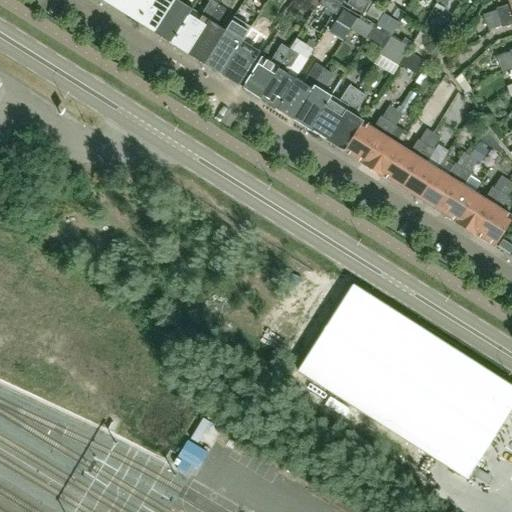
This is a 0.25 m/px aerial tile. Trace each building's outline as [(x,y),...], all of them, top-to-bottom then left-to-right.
[(103,0),(120,11),(126,0),(103,0)] [(137,22),(150,0),(126,0),(120,11),(137,22)] [(153,32),(173,0),(150,0),(137,22),(153,32)] [(170,43),(191,10),(181,4),(183,0),(173,0),(153,32),(170,43)] [(187,54),(221,0),(211,0),(201,16),(194,12),(191,10),(170,43),(187,54)] [(204,64),(225,31),(215,25),(230,0),(221,0),(187,54),(204,64)] [(340,5),(341,4),(335,0),(320,0),(318,4),(335,14),(340,5)] [(366,3),(362,0),(343,0),(341,4),(340,5),(358,16),(366,3)] [(498,18),(511,13),(511,0),(507,0),(509,4),(495,8),(496,10),(483,15),(485,23),(498,18)] [(377,21),(384,11),(372,3),(365,14),(377,21)] [(262,10),(253,24),(263,31),(273,17),(262,10)] [(343,11),(336,22),(350,30),(356,19),(343,11)] [(511,13),(498,18),(485,23),(488,30),(501,26),(501,27),(511,23),(511,13)] [(384,15),(377,26),(393,36),(400,25),(384,15)] [(204,64),(221,75),(247,33),(249,31),(250,28),(234,18),(225,31),(204,64)] [(356,19),(350,30),(366,39),(372,29),(356,19)] [(372,29),(366,39),(380,48),(386,37),(374,30),(372,29)] [(221,75),(238,86),(259,53),(249,46),(256,35),(249,31),(247,33),(221,75)] [(425,36),(419,32),(414,40),(420,44),(425,36)] [(323,33),(309,54),(323,63),(337,42),(323,33)] [(390,37),(379,55),(397,67),(408,49),(400,43),(390,37)] [(404,38),(400,43),(408,49),(412,43),(404,38)] [(428,53),(435,58),(443,46),(436,41),(428,53)] [(259,99),(291,49),(283,44),(271,63),(262,57),(242,88),(259,99)] [(296,78),(308,60),(291,49),(259,99),(276,109),(296,78)] [(425,61),(408,50),(400,64),(417,74),(425,61)] [(511,60),(509,52),(496,56),(499,64),(511,60)] [(511,68),(511,60),(499,64),(501,72),(511,68)] [(276,109),(293,120),(325,70),(316,65),(304,84),(296,79),(296,78),(276,109)] [(310,131),(332,96),(324,91),(333,76),(325,70),(293,120),(310,131)] [(485,83),(469,96),(478,107),(494,94),(485,83)] [(332,96),(310,131),(327,141),(359,91),(350,86),(341,101),(332,96)] [(327,141),(344,152),(363,123),(364,121),(355,115),(367,97),(359,92),(359,91),(327,141)] [(399,108),(397,111),(404,115),(416,95),(411,91),(400,108),(399,108)] [(444,105),(448,118),(462,114),(458,101),(444,105)] [(381,118),(388,122),(396,110),(389,105),(381,118)] [(399,126),(404,117),(396,112),(390,121),(399,126)] [(344,152),(363,164),(390,123),(388,122),(381,118),(373,130),(363,123),(344,152)] [(382,176),(400,147),(390,140),(398,128),(390,123),(363,164),(382,176)] [(486,128),(480,138),(499,150),(501,147),(486,128)] [(425,146),(433,133),(426,129),(418,141),(425,146)] [(441,140),(433,135),(427,145),(435,150),(441,140)] [(426,146),(425,146),(418,141),(411,153),(400,147),(382,176),(400,187),(426,146)] [(477,142),(469,155),(471,157),(477,161),(478,162),(487,148),(477,142)] [(435,152),(426,146),(400,187),(419,199),(437,170),(427,164),(435,152)] [(463,169),(471,157),(469,155),(464,152),(456,165),(463,169)] [(471,157),(463,169),(471,174),(479,162),(478,162),(477,161),(471,157)] [(456,165),(455,164),(447,176),(437,170),(419,199),(437,210),(463,169),(456,165)] [(472,175),(471,174),(463,169),(437,210),(456,222),(474,193),(464,187),(472,175)] [(500,192),(507,180),(501,176),(493,188),(500,192)] [(509,197),(511,193),(511,186),(507,183),(501,192),(509,197)] [(474,193),(456,222),(474,233),(500,192),(493,188),(485,200),(474,193)] [(509,198),(500,192),(474,233),(493,245),(511,216),(502,210),(509,198)] [(511,250),(511,245),(502,239),(497,248),(509,255),(511,250)] [(511,458),(502,477),(511,482),(511,458)]
